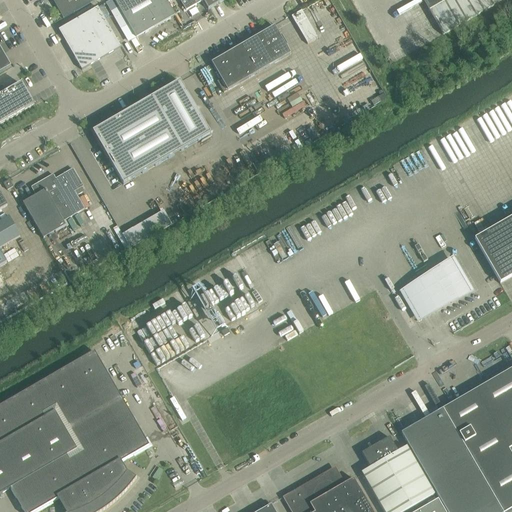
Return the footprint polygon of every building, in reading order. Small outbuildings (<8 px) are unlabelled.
[(51,0),(63,20),(97,0),(51,0)] [(113,0),(136,40),(175,17),(167,3),(164,0),(113,0)] [(164,0),(167,3),(172,0),(178,0),(186,12),(195,7),(195,8),(197,7),(196,6),(203,2),(201,0),(164,0)] [(201,0),(203,2),(208,11),(226,0),(201,0)] [(420,0),(442,37),(503,0),(420,0)] [(97,9),(59,31),(82,71),(121,49),(97,9)] [(317,40),(302,12),(291,18),(307,46),(317,40)] [(211,64),(211,65),(221,81),(217,83),(223,94),(290,56),(274,28),(211,64)] [(0,49),(0,74),(11,68),(0,49)] [(179,83),(92,133),(123,186),(210,135),(179,83)] [(0,126),(34,107),(25,91),(21,85),(0,97),(0,126)] [(36,197),(23,205),(43,240),(66,227),(63,223),(85,210),(75,193),(83,188),(73,170),(55,180),(53,176),(31,189),(36,197)] [(3,185),(4,185),(7,192),(13,188),(9,182),(3,185)] [(0,268),(7,265),(0,253),(0,248),(20,237),(9,218),(0,222),(0,210),(7,207),(0,195),(0,268)] [(511,219),(474,241),(500,285),(511,278),(511,219)] [(432,278),(422,284),(436,309),(446,303),(432,278)] [(227,330),(221,333),(224,338),(230,335),(227,330)] [(0,496),(11,490),(23,511),(38,511),(61,498),(66,506),(65,507),(65,508),(67,507),(69,511),(103,511),(104,511),(107,509),(110,507),(113,504),(117,502),(120,499),(123,496),(125,494),(127,491),(129,489),(131,487),(133,484),(137,479),(126,472),(124,474),(122,471),(124,470),(123,470),(122,471),(119,465),(149,447),(95,353),(0,407),(0,496)] [(511,370),(401,435),(446,511),(508,511),(511,510),(511,370)] [(385,441),(385,442),(362,455),(370,469),(362,474),(383,511),(406,511),(434,496),(406,448),(398,453),(390,439),(389,439),(389,441),(386,442),(385,441)] [(341,488),(331,471),(283,499),(290,511),(371,511),(354,480),(344,486),(345,487),(341,489),(341,488)] [(443,511),(438,501),(419,511),(443,511)]
